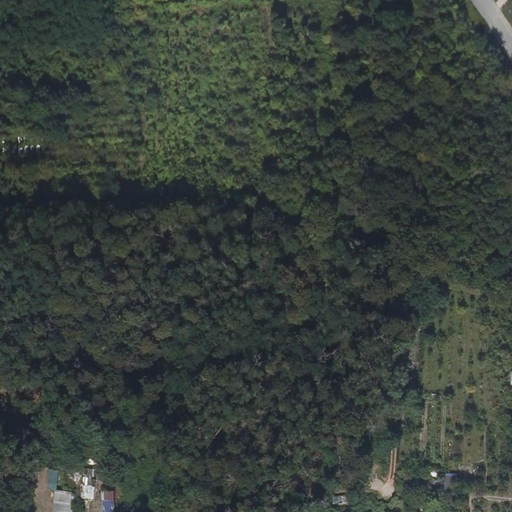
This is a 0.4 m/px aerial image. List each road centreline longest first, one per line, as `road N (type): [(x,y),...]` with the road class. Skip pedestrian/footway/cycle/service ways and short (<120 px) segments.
road 1 (track): [(415,248),(339,225),(198,210),(0,222)]
road 2 (track): [(405,246),(389,489),(382,483)]
